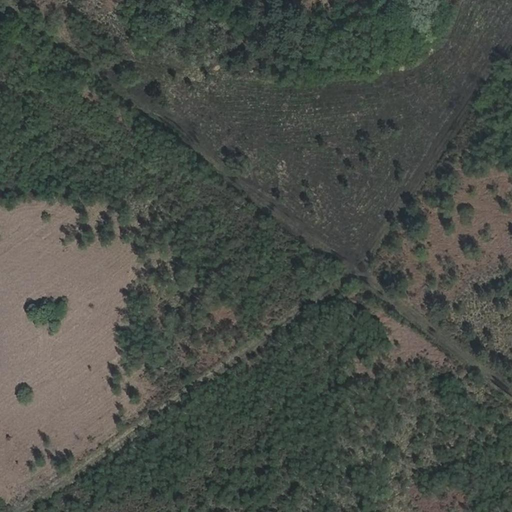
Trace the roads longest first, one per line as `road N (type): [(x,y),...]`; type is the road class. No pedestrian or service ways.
road 1 (track): [(25,511),(355,268),(405,206),(511,35)]
road 2 (track): [(6,0),(511,389)]
